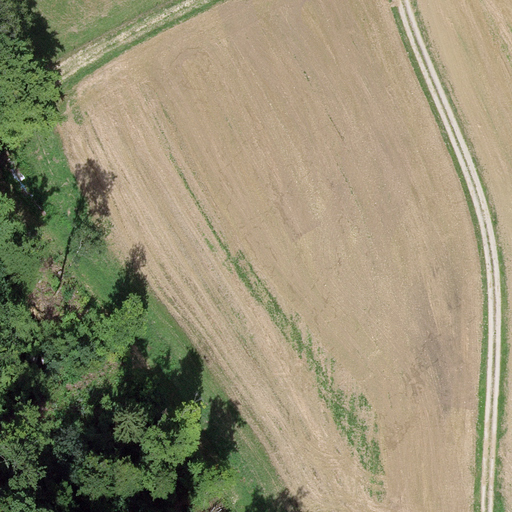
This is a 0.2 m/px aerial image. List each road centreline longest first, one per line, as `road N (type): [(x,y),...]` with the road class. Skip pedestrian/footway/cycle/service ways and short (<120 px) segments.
road 1 (track): [(397,0),(480,225),(491,285),(484,511)]
road 2 (track): [(196,0),(2,103)]
